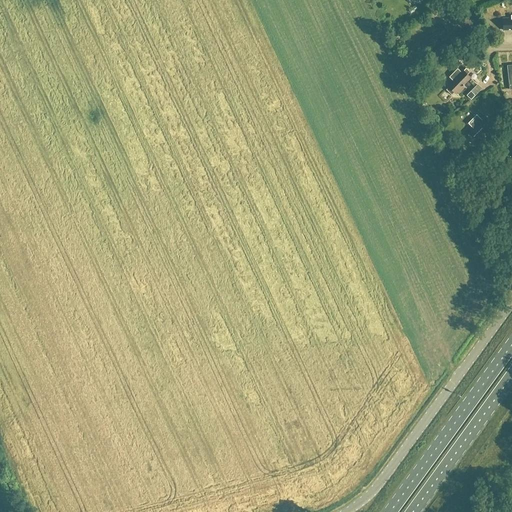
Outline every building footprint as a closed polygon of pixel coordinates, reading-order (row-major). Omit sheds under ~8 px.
[(511,15),(511,18),(502,19),(503,31),(511,30),(511,15)] [(441,38),(442,39),(449,32),(440,24),(425,40),(434,48),(441,41),(440,40),(441,38)] [(443,43),(435,52),(439,56),(447,47),(443,43)] [(464,68),(461,71),(457,68),(448,77),(452,80),(447,85),(448,87),(445,90),(450,95),(454,92),(455,94),(457,93),(459,94),(464,88),(463,86),(470,79),(466,76),(469,73),(464,68)] [(418,89),(425,82),(420,77),(414,84),(418,89)] [(480,100),(487,93),(482,88),(475,94),(480,100)] [(475,95),(470,91),(466,95),(471,99),(475,95)] [(467,124),(472,128),(468,132),(477,140),(492,124),(484,116),(480,119),(476,115),(467,124)]
